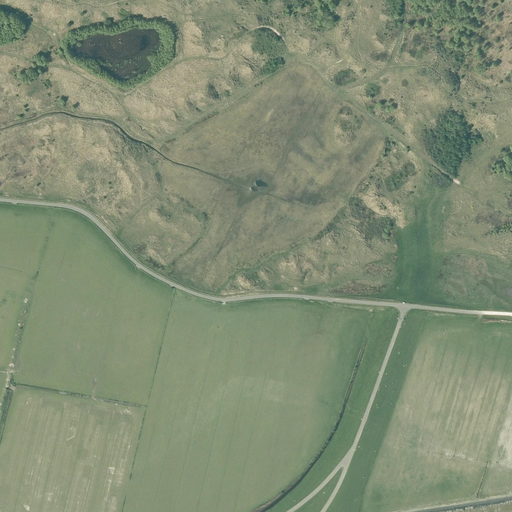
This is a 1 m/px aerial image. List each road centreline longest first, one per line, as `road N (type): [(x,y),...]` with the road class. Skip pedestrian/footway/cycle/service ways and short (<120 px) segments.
road 1 (unclassified): [(402,307),(287,291),(208,296),(135,262),(78,209),(0,197)]
road 2 (unclassified): [(346,453),(402,307)]
